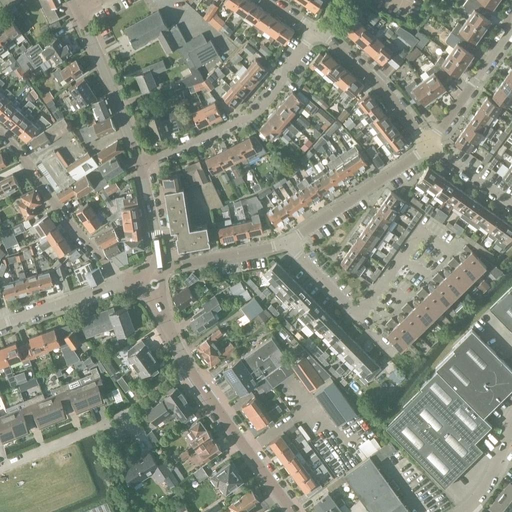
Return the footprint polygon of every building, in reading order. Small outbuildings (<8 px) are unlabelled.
[(1,0),(9,9),(20,0),(1,0)] [(39,0),(50,22),(59,18),(54,7),(62,3),(60,0),(39,0)] [(225,0),(224,2),(235,9),(240,0),(225,0)] [(242,20),(245,16),(254,3),(249,0),(240,0),(235,9),(240,13),(238,17),(242,20)] [(322,0),(307,0),(305,4),(315,11),(322,0)] [(489,13),(470,0),(466,0),(463,6),(463,9),(471,14),(466,20),(484,33),(488,27),(487,26),(490,21),(485,18),(489,13)] [(470,0),(489,13),(484,9),(488,5),(493,8),(496,3),(497,4),(500,0),(470,0)] [(213,3),(203,17),(209,21),(218,7),(213,3)] [(264,10),(254,3),(245,16),(255,23),(264,10)] [(192,73),(182,79),(186,87),(203,81),(196,67),(219,54),(210,39),(207,41),(203,33),(186,42),(176,23),(169,27),(159,10),(126,28),(135,46),(157,34),(168,52),(178,47),(192,73)] [(262,35),(265,30),(274,17),(264,10),(255,23),(261,27),(257,32),(262,35)] [(370,22),(375,16),(371,13),(368,16),(368,15),(366,18),(370,22)] [(379,19),(375,16),(370,22),(374,25),(379,19)] [(275,37),(284,24),(274,17),(265,30),(275,37)] [(11,18),(3,24),(14,39),(22,33),(11,18)] [(345,31),(354,40),(365,27),(355,19),(345,31)] [(222,20),(217,26),(221,29),(225,23),(222,20)] [(458,22),(451,32),(471,47),(467,43),(470,39),(475,42),(479,37),(480,38),(484,33),(466,20),(462,26),(458,22)] [(54,29),(61,26),(58,21),(51,24),(54,29)] [(225,23),(221,29),(229,37),(234,31),(225,23)] [(363,48),(374,35),(369,31),(372,26),(368,23),(365,28),(365,27),(354,40),(363,48)] [(14,39),(3,24),(0,26),(0,37),(8,49),(6,45),(14,39)] [(294,31),(284,24),(275,37),(285,44),(294,31)] [(394,32),(389,29),(385,34),(389,38),(394,32)] [(453,48),(449,54),(467,66),(471,61),(469,60),(473,55),(468,51),(471,47),(451,32),(446,39),(445,40),(445,41),(446,42),(446,43),(453,48)] [(363,48),(373,55),(383,43),(374,35),(363,48)] [(0,54),(0,55),(8,49),(0,37),(0,54)] [(52,65),(57,62),(72,51),(67,43),(65,44),(62,41),(61,42),(58,37),(45,47),(46,47),(43,49),(39,43),(24,52),(35,68),(47,59),(48,59),(52,65)] [(387,39),(383,43),(373,55),(382,64),(396,47),(387,39)] [(255,50),(247,43),(243,48),(251,55),(255,50)] [(262,53),(267,48),(263,44),(259,50),(262,53)] [(271,51),(267,48),(262,53),(266,56),(271,51)] [(234,56),(239,61),(242,57),(238,52),(234,56)] [(316,65),(326,73),(336,61),(326,52),(323,56),(320,53),(309,66),(313,69),(316,65)] [(392,65),(399,57),(394,53),(388,61),(392,65)] [(463,72),(467,66),(449,54),(445,60),(440,56),(434,66),(448,80),(453,73),(458,76),(461,71),(463,72)] [(235,64),(239,61),(234,56),(230,59),(235,64)] [(403,61),(399,57),(392,65),(396,68),(403,61)] [(152,74),(166,68),(162,59),(142,68),(143,71),(136,74),(143,91),(156,85),(152,74)] [(256,59),(247,68),(260,79),(268,70),(256,59)] [(12,63),(16,69),(21,66),(16,60),(12,63)] [(69,82),(84,72),(76,60),(62,69),(61,67),(53,72),(60,81),(66,77),(69,82)] [(345,69),(336,61),(326,73),(335,81),(345,69)] [(25,72),(21,66),(16,69),(21,76),(25,72)] [(429,76),(423,80),(436,98),(442,93),(441,92),(445,89),(442,84),(448,80),(434,66),(426,71),(429,76)] [(239,78),(252,88),(260,79),(247,68),(239,78)] [(340,93),(344,89),(354,77),(345,69),(335,81),(340,86),(337,90),(340,93)] [(207,79),(211,82),(218,75),(214,71),(206,78),(207,79)] [(225,75),(220,71),(217,74),(222,79),(225,75)] [(346,106),(353,97),(364,85),(354,77),(344,89),(348,93),(341,102),(346,106)] [(511,81),(506,77),(499,86),(511,95),(511,81)] [(239,78),(231,87),(243,97),(252,88),(239,78)] [(64,99),(67,103),(90,88),(84,79),(69,89),(72,94),(64,99)] [(214,87),(211,82),(207,79),(203,81),(202,81),(205,88),(208,92),(214,87)] [(430,102),(436,98),(423,80),(417,84),(414,80),(405,87),(416,103),(421,99),(424,104),(429,100),(430,102)] [(205,88),(202,81),(193,85),(195,91),(205,88)] [(243,97),(231,87),(226,82),(221,87),(227,92),(223,96),(235,107),(243,97)] [(307,94),(311,90),(305,85),(302,89),(307,94)] [(492,96),(507,107),(511,99),(511,95),(499,86),(492,96)] [(38,96),(33,88),(30,91),(36,99),(38,96)] [(90,88),(67,103),(69,107),(78,101),(81,106),(96,96),(90,88)] [(0,95),(0,110),(16,91),(13,89),(11,92),(10,92),(5,98),(1,94),(0,95)] [(0,110),(0,117),(4,121),(16,107),(11,103),(21,92),(18,90),(17,92),(16,91),(0,110)] [(293,91),(285,100),(297,111),(300,106),(306,111),(312,116),(319,108),(310,100),(306,104),(304,102),(293,91)] [(47,102),(54,97),(51,92),(43,97),(47,102)] [(316,102),(320,98),(314,93),(311,97),(316,102)] [(368,93),(358,101),(355,105),(362,114),(363,113),(376,103),(368,93)] [(112,113),(106,96),(92,101),(99,118),(112,113)] [(487,97),(481,106),(495,117),(502,107),(487,97)] [(12,127),(32,103),(29,100),(20,110),(16,107),(4,121),(12,127)] [(289,120),(297,111),(285,100),(277,110),(289,120)] [(323,101),(320,105),(320,106),(325,110),(329,106),(323,101)] [(215,102),(203,107),(210,120),(210,122),(222,116),(215,102)] [(12,127),(19,134),(31,120),(27,116),(36,106),(32,103),(12,127)] [(384,113),(376,103),(363,113),(365,117),(364,118),(369,124),(374,120),(384,113)] [(49,107),(53,112),(58,109),(55,104),(49,107)] [(210,120),(203,107),(202,105),(196,107),(197,110),(192,113),(199,127),(210,122),(210,120)] [(481,106),(474,115),(489,125),(495,117),(481,106)] [(315,114),(329,125),(334,119),(320,108),(315,114)] [(335,118),(337,116),(339,114),(333,109),(330,114),(335,118)] [(338,117),(343,121),(350,113),(345,109),(338,117)] [(157,137),(179,130),(179,129),(185,128),(179,110),(167,114),(168,119),(161,122),(159,114),(147,118),(151,131),(155,130),(157,137)] [(277,110),(268,119),(285,134),(289,129),(295,135),(299,130),(288,121),(289,120),(277,110)] [(56,116),(59,121),(64,118),(60,113),(56,116)] [(376,134),(391,122),(384,113),(374,120),(376,124),(372,127),(377,133),(375,134),(376,134)] [(474,115),(468,124),(483,134),(487,137),(493,128),(489,125),(474,115)] [(42,116),(41,117),(35,123),(31,120),(19,134),(27,140),(34,132),(36,134),(51,124),(42,116)] [(84,140),(116,129),(111,116),(97,122),(89,125),(80,128),(84,140)] [(89,125),(97,122),(95,116),(87,119),(89,125)] [(299,116),(296,120),(305,127),(308,124),(299,116)] [(31,140),(37,150),(43,145),(44,146),(71,128),(64,118),(44,132),(44,131),(31,140)] [(346,127),(352,121),(350,118),(343,123),(346,127)] [(272,139),(280,130),(284,134),(280,138),(287,144),(291,139),(285,134),(268,119),(260,129),(266,135),(266,136),(267,137),(267,136),(272,139)] [(355,125),(352,121),(346,127),(349,130),(355,125)] [(376,134),(383,144),(399,132),(391,122),(376,134)] [(335,123),(330,128),(334,131),(339,126),(335,123)] [(468,124),(462,132),(476,143),(483,134),(468,124)] [(334,131),(330,128),(326,133),(329,136),(334,131)] [(358,140),(358,139),(364,134),(360,131),(354,136),(358,140)] [(406,141),(399,132),(383,144),(391,153),(406,141)] [(462,132),(454,143),(469,153),(476,143),(462,132)] [(250,137),(238,142),(245,156),(257,151),(250,137)] [(322,137),(317,142),(321,145),(326,140),(322,137)] [(118,140),(93,156),(99,165),(124,149),(118,140)] [(238,142),(227,148),(234,162),(240,159),(247,171),(251,169),(245,156),(238,142)] [(313,147),(317,150),(317,149),(320,153),(324,150),(321,145),(317,142),(313,147)] [(369,154),(376,149),(373,145),(366,150),(369,154)] [(348,151),(362,172),(365,170),(363,167),(368,164),(356,146),(348,151)] [(227,148),(216,153),(223,167),(229,164),(236,177),(241,175),(234,162),(227,148)] [(376,149),(369,154),(371,158),(379,153),(376,149)] [(305,155),(308,159),(313,154),(309,150),(305,155)] [(339,155),(343,161),(352,174),(357,172),(359,175),(362,172),(348,151),(348,152),(347,150),(339,155)] [(54,151),(41,160),(59,184),(72,175),(54,151)] [(489,152),(481,162),(485,165),(493,155),(489,152)] [(212,173),(223,167),(216,153),(205,159),(212,173)] [(348,178),(352,174),(343,161),(340,163),(333,153),(329,157),(331,160),(332,160),(347,183),(350,181),(348,178)] [(308,159),(305,155),(300,160),(304,164),(308,159)] [(123,168),(115,156),(99,166),(107,178),(123,168)] [(264,164),(260,156),(254,158),(258,166),(264,164)] [(331,170),(327,172),(336,185),(341,182),(343,185),(347,183),(332,160),(331,160),(326,163),(331,170)] [(199,183),(208,181),(206,176),(203,169),(202,169),(199,161),(191,164),(191,163),(184,166),(188,176),(194,174),(198,183),(199,183)] [(292,169),(296,173),(300,168),(296,164),(292,169)] [(437,173),(428,167),(418,181),(416,180),(414,184),(425,191),(427,188),(437,173)] [(511,170),(509,168),(502,177),(511,183),(511,170)] [(296,173),(292,169),(287,174),(291,178),(296,173)] [(327,172),(325,174),(322,170),(318,173),(320,177),(331,193),(335,191),(333,188),(336,185),(327,172)] [(162,177),(165,190),(185,186),(183,173),(180,174),(162,177)] [(221,175),(224,183),(230,180),(229,178),(230,178),(227,173),(226,173),(221,175)] [(427,188),(436,194),(446,180),(437,173),(427,188)] [(0,193),(2,193),(4,192),(5,194),(8,195),(13,192),(14,190),(13,188),(19,184),(14,174),(0,181),(0,193)] [(71,183),(62,189),(57,192),(63,202),(78,193),(80,197),(94,187),(96,186),(95,184),(94,183),(92,184),(86,175),(72,184),(71,183)] [(279,180),(282,185),(287,181),(284,176),(279,180)] [(320,177),(313,182),(322,195),(326,192),(328,195),(331,193),(320,177)] [(96,186),(94,187),(96,191),(108,183),(105,178),(95,184),(96,186)] [(317,198),(322,195),(313,182),(309,184),(305,178),(301,181),(316,203),(319,201),(317,198)] [(211,180),(208,181),(199,183),(201,189),(213,185),(211,180)] [(273,184),(276,189),(282,185),(279,180),(273,184)] [(436,194),(445,200),(455,186),(446,180),(436,194)] [(313,205),(316,203),(301,181),(297,184),(300,190),(298,192),(307,205),(311,202),(313,205)] [(252,186),(255,192),(261,188),(258,183),(252,186)] [(213,185),(201,189),(203,194),(216,190),(213,185)] [(106,191),(109,196),(116,191),(113,186),(106,191)] [(190,227),(184,188),(186,187),(185,186),(165,190),(165,192),(171,230),(177,229),(178,235),(176,235),(178,249),(210,243),(207,224),(190,227)] [(445,200),(453,207),(464,192),(455,186),(445,200)] [(269,187),(263,191),(265,195),(272,191),(269,187)] [(34,207),(42,203),(35,190),(23,196),(25,201),(19,204),(27,219),(37,214),(34,207)] [(216,190),(203,194),(205,200),(218,195),(216,190)] [(110,198),(109,196),(106,191),(100,194),(105,201),(110,198)] [(265,195),(263,191),(256,195),(259,199),(265,195)] [(391,191),(385,200),(399,210),(406,202),(391,191)] [(298,192),(290,197),(301,214),(304,211),(302,208),(307,205),(298,192)] [(453,207),(462,213),(473,198),(464,192),(453,207)] [(218,195),(205,200),(207,205),(221,200),(218,195)] [(259,199),(256,195),(254,196),(241,200),(243,206),(249,204),(252,220),(246,222),(249,235),(263,232),(260,218),(258,209),(263,206),(259,199)] [(116,198),(119,219),(139,216),(136,197),(124,199),(124,196),(116,198)] [(291,216),(296,212),(298,215),(301,214),(290,197),(282,202),(291,216)] [(114,205),(110,198),(105,201),(109,208),(114,205)] [(460,217),(468,223),(481,204),(473,198),(462,213),(460,217)] [(221,200),(207,205),(210,210),(223,206),(221,200)] [(236,209),(243,206),(241,200),(234,202),(236,209)] [(399,210),(385,200),(379,209),(393,219),(399,210)] [(275,207),(286,224),(289,221),(287,218),(291,216),(282,202),(275,207)] [(77,212),(84,221),(95,213),(88,203),(77,212)] [(468,223),(477,229),(478,228),(490,211),(481,204),(468,223)] [(433,216),(435,213),(431,209),(432,208),(428,205),(424,210),(428,213),(433,216)] [(275,207),(267,212),(276,226),(281,223),(283,226),(286,224),(275,207)] [(396,222),(393,219),(379,209),(372,218),(387,228),(390,230),(396,222)] [(486,235),(489,231),(499,217),(490,211),(478,228),(486,235)] [(91,231),(102,223),(95,213),(84,221),(91,231)] [(440,216),(435,213),(433,216),(442,223),(446,217),(442,213),(440,216)] [(40,238),(46,233),(56,226),(48,214),(35,224),(39,231),(36,233),(40,238)] [(141,226),(139,216),(119,219),(120,224),(124,224),(125,229),(141,226)] [(497,238),(508,223),(499,217),(489,231),(490,232),(489,236),(494,240),(496,237),(497,238)] [(390,231),(386,229),(387,228),(372,218),(366,226),(384,239),(390,231)] [(15,235),(25,230),(22,222),(0,232),(0,242),(1,243),(4,242),(6,248),(18,243),(15,235)] [(246,222),(232,225),(235,238),(249,235),(246,222)] [(495,242),(504,248),(511,236),(511,226),(508,223),(497,238),(495,242)] [(218,228),(221,241),(235,238),(232,225),(218,228)] [(56,226),(46,233),(50,238),(45,241),(49,247),(54,243),(54,244),(64,237),(56,226)] [(121,240),(124,240),(142,237),(141,226),(125,229),(126,237),(121,238),(121,240)] [(384,239),(366,226),(360,235),(374,246),(378,248),(384,239)] [(102,247),(119,237),(114,228),(95,239),(102,247)] [(360,235),(354,244),(368,254),(374,246),(360,235)] [(62,255),(72,248),(64,237),(54,244),(62,255)] [(121,241),(116,241),(118,245),(121,244),(121,243),(125,243),(126,251),(144,248),(142,237),(124,240),(121,240),(121,241)] [(111,257),(118,253),(122,251),(118,245),(116,241),(103,249),(110,258),(111,257)] [(40,253),(41,253),(45,250),(40,243),(36,246),(40,253)] [(368,254),(354,244),(347,254),(361,263),(368,254)] [(401,349),(485,267),(487,265),(472,251),(466,245),(463,248),(469,254),(466,257),(464,255),(463,254),(462,254),(461,254),(461,255),(460,255),(460,256),(460,257),(460,258),(463,261),(459,264),(453,258),(447,263),(453,269),(451,272),(449,270),(448,270),(448,269),(447,269),(446,269),(445,270),(444,271),(444,272),(445,273),(447,276),(444,279),(438,272),(432,278),(438,284),(435,287),(433,285),(432,284),(431,284),(430,285),(429,286),(429,287),(429,288),(430,289),(431,291),(428,293),(423,288),(417,293),(422,299),(420,302),(418,300),(417,300),(417,299),(416,299),(415,299),(415,300),(414,300),(414,301),(413,302),(414,303),(414,304),(416,306),(413,309),(407,303),(401,308),(407,314),(404,317),(402,315),(401,315),(400,315),(399,315),(398,316),(398,317),(398,318),(399,319),(400,321),(397,324),(392,318),(386,323),(391,330),(389,332),(387,330),(386,330),(385,330),(384,330),(383,330),(383,331),(383,332),(383,333),(383,334),(386,336),(401,349)] [(128,263),(118,253),(111,257),(120,266),(128,263)] [(8,258),(9,264),(17,262),(22,260),(20,254),(8,258)] [(347,254),(341,262),(358,274),(365,266),(361,263),(347,254)] [(56,270),(57,269),(61,264),(62,264),(58,259),(52,265),(56,270)] [(262,275),(270,283),(283,270),(275,262),(262,275)] [(87,277),(91,285),(105,278),(100,267),(77,277),(79,281),(87,277)] [(38,274),(43,288),(43,289),(55,286),(50,270),(38,274)] [(204,279),(213,277),(212,270),(203,272),(204,279)] [(270,283),(278,290),(290,278),(283,270),(270,283)] [(14,280),(16,288),(18,296),(31,292),(26,277),(24,272),(19,273),(20,279),(14,280)] [(188,285),(188,286),(199,279),(193,272),(184,281),(187,285),(188,285)] [(43,289),(43,288),(38,274),(26,277),(31,292),(43,289)] [(285,298),(298,285),(290,278),(278,290),(275,293),(282,301),(285,298)] [(18,296),(16,288),(14,280),(2,284),(6,299),(18,296)] [(229,288),(234,297),(246,290),(241,281),(229,288)] [(191,290),(188,286),(188,285),(187,285),(173,295),(182,307),(201,293),(197,287),(191,290)] [(305,293),(298,285),(285,298),(293,306),(305,293)] [(511,330),(511,289),(510,288),(490,308),(511,330)] [(293,306),(300,313),(313,301),(305,293),(293,306)] [(197,317),(190,321),(198,332),(219,317),(216,312),(223,307),(215,295),(203,303),(205,306),(195,313),(197,317)] [(263,310),(254,298),(241,308),(245,313),(236,321),(241,327),(257,314),(263,310)] [(305,324),(320,309),(313,301),(300,313),(297,316),(305,324)] [(118,337),(135,331),(127,306),(115,310),(114,307),(80,319),(86,337),(115,327),(118,337)] [(328,316),(320,309),(305,324),(312,332),(315,329),(328,316)] [(263,310),(257,314),(264,322),(268,318),(263,310)] [(336,324),(328,316),(315,329),(323,336),(336,324)] [(323,336),(330,344),(343,332),(336,324),(323,336)] [(54,328),(42,333),(48,349),(60,344),(68,364),(81,359),(74,350),(77,348),(76,346),(81,342),(73,331),(71,332),(66,325),(55,330),(54,328)] [(198,356),(201,359),(215,347),(211,342),(215,339),(214,338),(222,332),(220,329),(214,333),(196,347),(198,350),(196,351),(198,356)] [(472,329),(453,348),(454,349),(477,371),(495,353),(472,329)] [(351,339),(343,332),(330,344),(338,352),(351,339)] [(35,354),(48,349),(42,333),(29,338),(31,342),(24,344),(30,359),(37,357),(35,354)] [(229,385),(231,388),(232,389),(235,388),(239,393),(265,375),(288,359),(271,336),(223,371),(227,376),(224,379),(229,385)] [(338,352),(345,359),(358,347),(351,339),(338,352)] [(128,352),(128,354),(128,357),(129,361),(130,363),(129,363),(130,364),(132,362),(135,367),(152,355),(145,345),(142,340),(133,346),(129,349),(128,350),(129,350),(128,352)] [(16,342),(3,347),(10,363),(22,358),(26,367),(32,364),(30,359),(24,344),(27,352),(21,354),(16,342)] [(220,353),(215,347),(201,359),(203,362),(206,364),(208,363),(211,366),(235,347),(232,343),(220,353)] [(0,367),(3,366),(6,374),(13,372),(10,363),(3,347),(0,348),(0,367)] [(366,355),(358,347),(345,359),(353,367),(366,355)] [(269,382),(273,387),(294,372),(295,375),(296,376),(296,378),(296,379),(301,378),(310,390),(331,375),(304,349),(302,351),(301,350),(289,360),(288,359),(265,375),(268,380),(269,382)] [(436,368),(437,369),(483,416),(511,386),(511,370),(495,353),(477,371),(454,349),(436,368)] [(152,355),(135,367),(139,372),(137,373),(137,374),(137,373),(138,374),(142,376),(142,377),(145,378),(147,378),(149,379),(150,379),(150,378),(159,372),(156,367),(159,364),(152,355)] [(366,355),(353,367),(362,376),(366,373),(370,377),(372,376),(376,381),(385,372),(380,368),(379,369),(366,355)] [(91,356),(90,356),(85,360),(90,367),(95,363),(91,356)] [(84,359),(75,362),(77,369),(88,365),(84,359)] [(89,375),(80,378),(82,384),(90,404),(94,402),(96,401),(97,402),(103,398),(102,395),(98,386),(104,384),(98,371),(97,366),(92,368),(93,373),(89,375)] [(491,424),(483,416),(437,369),(420,386),(422,388),(403,407),(405,409),(386,427),(445,486),(482,449),(474,441),(491,424)] [(16,376),(18,382),(27,379),(24,373),(16,376)] [(126,392),(131,388),(122,376),(117,380),(126,392)] [(265,377),(255,384),(259,390),(269,382),(268,380),(265,377)] [(71,382),(61,386),(64,391),(66,398),(72,396),(76,406),(77,409),(84,407),(84,406),(86,405),(90,404),(82,384),(80,378),(71,382)] [(334,381),(314,396),(337,427),(355,411),(334,381)] [(43,393),(53,418),(57,417),(59,416),(60,417),(66,413),(64,410),(61,401),(66,398),(61,386),(52,389),(53,396),(45,398),(43,393)] [(180,419),(192,410),(185,401),(186,400),(181,393),(180,393),(177,388),(165,397),(166,399),(153,408),(152,406),(147,409),(149,411),(147,412),(156,424),(174,411),(180,419)] [(43,393),(24,401),(29,413),(35,411),(39,420),(39,424),(47,422),(47,420),(49,420),(53,418),(43,393)] [(242,406),(249,417),(262,408),(254,398),(242,406)] [(24,415),(29,413),(24,401),(15,404),(15,410),(8,414),(16,433),(20,432),(22,430),(23,432),(29,428),(27,425),(24,415)] [(266,414),(262,408),(249,417),(257,428),(281,410),(277,405),(266,414)] [(0,416),(0,431),(1,435),(2,439),(10,437),(9,435),(12,435),(16,433),(8,414),(0,417),(0,416)] [(190,441),(197,450),(213,439),(200,421),(190,428),(189,429),(190,431),(189,432),(193,439),(190,441)] [(268,444),(275,454),(291,442),(283,432),(268,444)] [(275,454),(282,463),(295,454),(290,448),(304,438),(301,434),(296,438),(296,439),(291,442),(275,454)] [(220,449),(213,439),(197,450),(199,453),(205,460),(220,449)] [(390,441),(342,476),(369,511),(409,511),(374,465),(396,449),(390,441)] [(306,452),(312,448),(309,444),(303,448),(306,452)] [(186,450),(179,454),(183,460),(189,455),(186,450)] [(140,461),(122,472),(132,486),(149,475),(148,474),(152,471),(158,481),(164,477),(171,488),(174,486),(179,483),(172,472),(165,461),(158,465),(150,452),(142,457),(144,460),(141,462),(140,461)] [(282,463),(289,473),(305,462),(305,461),(302,464),(298,458),(299,457),(297,453),(295,455),(295,454),(282,463)] [(313,462),(319,458),(316,454),(310,458),(313,462)] [(312,471),(305,462),(289,473),(296,483),(312,471)] [(225,492),(230,488),(241,480),(229,463),(216,472),(215,470),(211,473),(212,474),(210,476),(216,484),(218,482),(225,492)] [(323,463),(312,471),(296,483),(304,493),(315,485),(318,489),(322,486),(319,482),(315,485),(311,479),(321,472),(321,471),(326,467),(323,463)] [(184,478),(176,466),(171,469),(180,481),(184,478)] [(194,472),(194,473),(199,482),(208,476),(202,466),(194,472)] [(341,476),(338,479),(326,487),(330,492),(345,481),(341,476)] [(511,484),(511,483),(501,496),(511,504),(511,484)] [(228,506),(232,511),(248,511),(247,509),(258,501),(250,490),(228,506)] [(312,504),(318,511),(322,511),(334,503),(327,493),(312,504)] [(495,511),(510,511),(511,510),(511,504),(501,496),(491,508),(495,511)] [(322,511),(340,511),(338,508),(345,503),(344,502),(345,501),(343,498),(342,499),(341,498),(334,503),(322,511)] [(111,511),(107,501),(81,511),(111,511)] [(354,511),(362,506),(358,502),(344,511),(354,511)] [(180,511),(187,509),(183,503),(175,508),(177,511),(180,511)]
